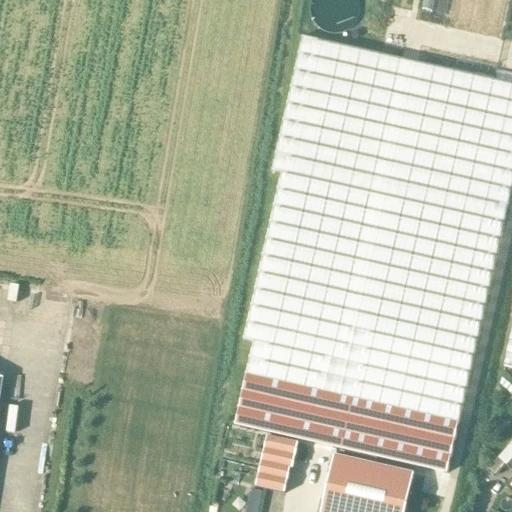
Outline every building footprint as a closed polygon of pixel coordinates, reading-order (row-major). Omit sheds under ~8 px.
[(272,175),(228,428),(446,477),(502,227),(504,228),(511,189),(511,85),(302,38),(272,175)] [(267,437),(255,487),(284,494),(289,469),(290,470),(292,470),(298,444),(267,437)] [(334,457),(320,511),(405,511),(414,475),(334,457)] [(497,458),(488,468),(494,475),(504,465),(497,458)] [(250,490),(245,511),(258,511),(262,493),(250,490)]
